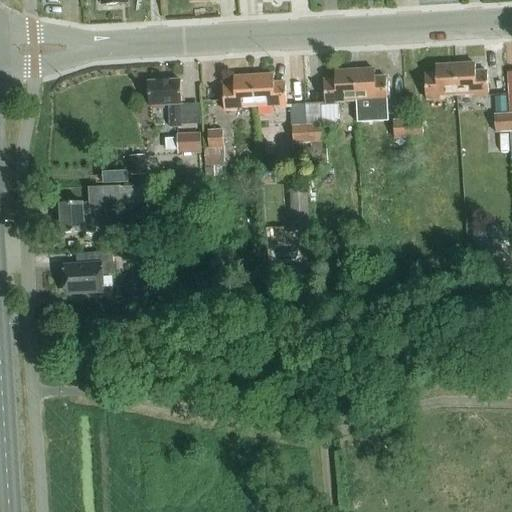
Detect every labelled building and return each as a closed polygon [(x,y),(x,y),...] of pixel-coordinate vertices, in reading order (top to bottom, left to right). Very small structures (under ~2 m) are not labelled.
[(476,65),(456,66),(458,97),(476,96),(476,100),(477,99),(478,108),(490,107),(489,99),(490,99),(488,72),(477,73),(476,65)] [(440,98),(458,97),(456,66),(436,67),(437,75),(425,76),(427,103),(440,102),(440,98)] [(376,71),(355,72),(357,103),(361,103),(361,117),(390,116),(387,78),(376,79),(376,71)] [(357,103),(355,72),(335,73),(336,81),(324,82),(326,106),(321,106),(322,123),(331,122),(340,118),(339,104),(357,103)] [(255,77),(257,109),(275,107),(275,111),(288,110),(287,84),(275,84),(275,76),(255,77)] [(257,109),(255,77),(234,79),(235,87),(223,87),(225,114),(239,113),(238,110),(257,109)] [(182,129),(181,106),(183,106),(181,82),(149,83),(150,108),(169,107),(170,128),(171,128),(171,130),(182,129)] [(308,129),(307,107),(292,108),(294,146),(297,146),(297,157),(310,156),(309,145),(308,129)] [(511,134),(510,115),(495,116),(496,135),(511,134)] [(424,120),(409,121),(410,140),(424,140),(424,120)] [(395,141),(410,140),(409,121),(394,121),(395,141)] [(323,129),(308,129),(309,145),(310,145),(323,145),(324,145),(323,129)] [(225,131),(208,132),(209,134),(209,149),(225,148),(225,131)] [(201,134),(178,135),(179,156),(202,155),(201,134)] [(312,146),(313,166),(328,166),(327,145),(312,146)] [(225,148),(209,149),(205,149),(206,177),(216,176),(216,169),(226,168),(225,148)] [(146,164),(130,165),(130,178),(147,177),(146,164)] [(104,174),(104,178),(104,185),(129,184),(129,173),(104,174)] [(83,204),(62,205),(63,235),(92,234),(91,212),(122,210),(137,209),(152,203),(152,187),(90,190),(90,204),(83,204)] [(308,191),(290,192),(293,233),(311,232),(308,191)] [(102,277),(115,276),(113,253),(77,255),(77,268),(67,269),(68,294),(103,292),(102,277)] [(509,269),(497,269),(497,279),(510,279),(509,269)]
